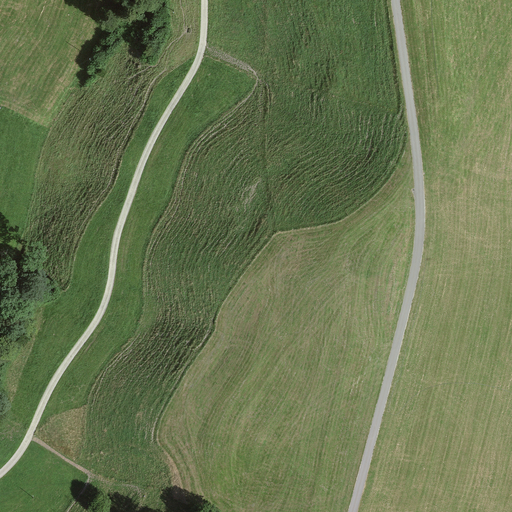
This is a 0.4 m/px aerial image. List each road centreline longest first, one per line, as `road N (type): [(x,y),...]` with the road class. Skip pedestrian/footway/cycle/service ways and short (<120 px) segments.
road 1 (track): [(0,474),(102,310),(138,170),(197,60),(204,0)]
road 2 (unclassified): [(395,0),(418,164),(419,239),(353,511)]
